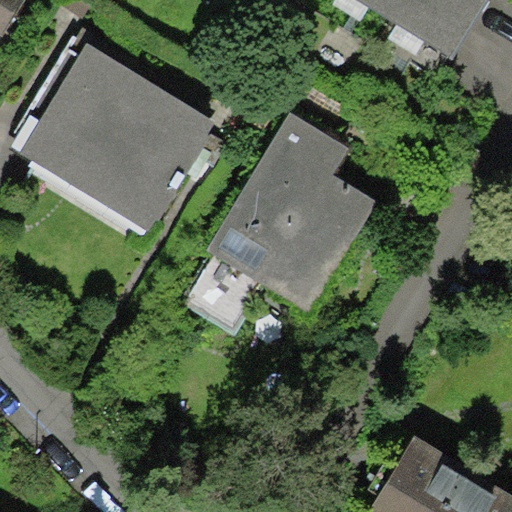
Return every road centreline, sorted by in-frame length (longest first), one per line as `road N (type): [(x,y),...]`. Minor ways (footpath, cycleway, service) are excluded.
road 1 (residential): [(511,117),(277,511)]
road 2 (residential): [(0,366),(161,511)]
